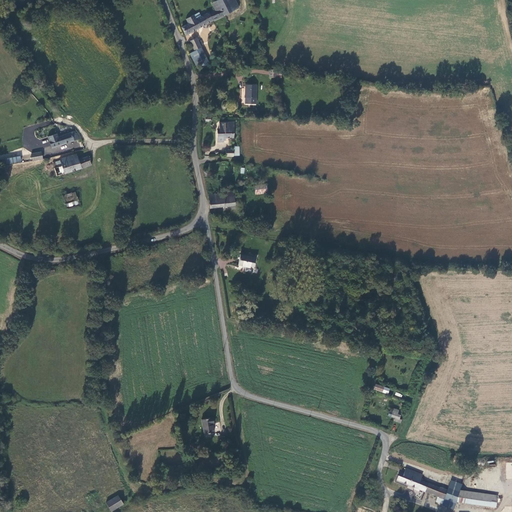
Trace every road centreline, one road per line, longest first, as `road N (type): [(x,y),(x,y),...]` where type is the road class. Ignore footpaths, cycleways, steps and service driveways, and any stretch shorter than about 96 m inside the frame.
road 1 (unclassified): [(200,220),(196,98),(163,0)]
road 2 (track): [(408,260),(200,220)]
road 3 (unclassified): [(0,245),(25,256),(70,258),(200,220)]
road 4 (track): [(245,395),(380,437),(386,449),(378,485)]
road 5 (unclassified): [(200,220),(233,386),(245,395)]
